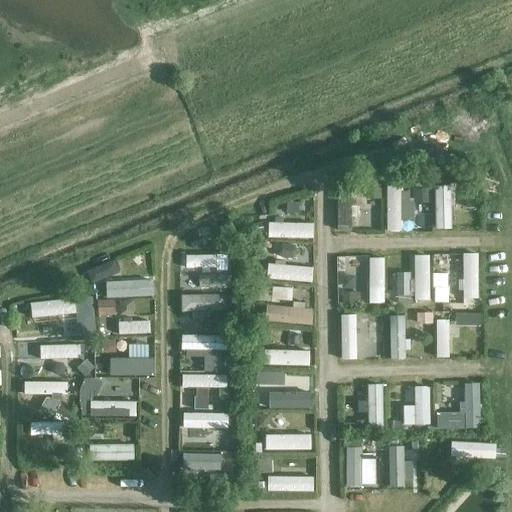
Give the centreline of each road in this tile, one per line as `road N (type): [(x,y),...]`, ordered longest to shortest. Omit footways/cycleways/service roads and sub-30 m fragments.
road 1 (track): [(168,511),(168,260),(177,238),(308,175),(324,176),(327,188)]
road 2 (track): [(29,505),(15,479),(15,355)]
